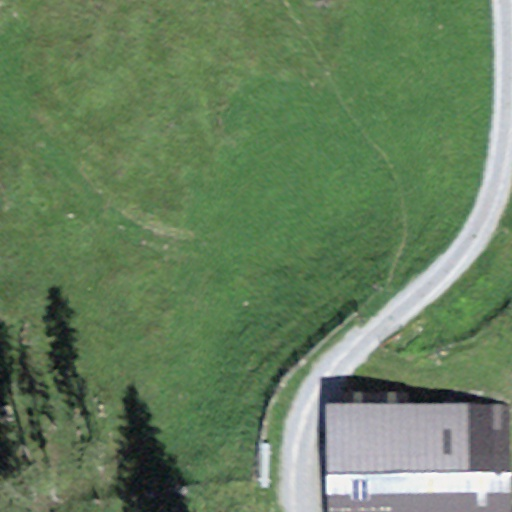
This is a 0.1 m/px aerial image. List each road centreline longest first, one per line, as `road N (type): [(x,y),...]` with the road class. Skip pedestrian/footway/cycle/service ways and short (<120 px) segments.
road 1 (track): [(506,0),(497,218),(384,340)]
road 2 (track): [(384,340),(307,405),(289,511)]
